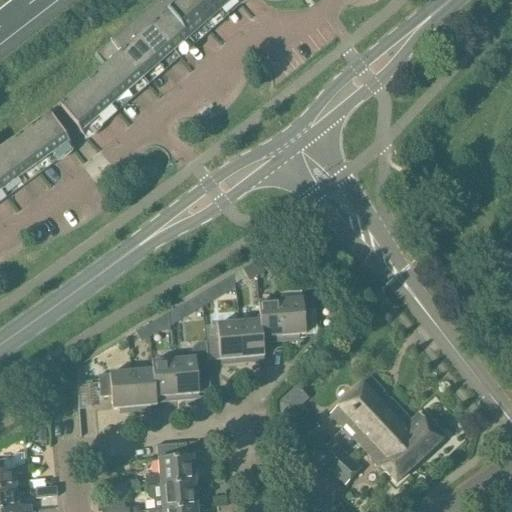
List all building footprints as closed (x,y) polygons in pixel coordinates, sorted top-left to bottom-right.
[(204,27),(180,0),(160,0),(156,4),(188,40),(204,27)] [(207,0),(180,0),(204,27),(219,13),(207,0)] [(207,0),(219,13),(234,0),(207,0)] [(141,17),(173,53),(188,40),(156,4),(141,17)] [(126,30),(157,67),(173,53),(141,17),(126,30)] [(157,67),(126,30),(110,44),(142,80),(157,67)] [(127,94),(142,80),(110,44),(94,58),(104,69),(105,69),(127,94)] [(90,82),(111,107),(127,94),(105,69),(104,69),(90,82)] [(111,107),(90,82),(74,95),(96,120),(111,107)] [(58,109),(80,134),(96,120),(74,95),(58,109)] [(58,109),(48,117),(68,143),(80,134),(58,109)] [(48,117),(31,129),(51,156),(68,143),(48,117)] [(34,168),(51,156),(31,129),(15,141),(34,168)] [(0,155),(18,180),(34,168),(15,141),(0,152),(0,155)] [(0,189),(2,192),(18,180),(0,155),(0,189)] [(249,269),(255,280),(264,275),(257,264),(249,269)] [(247,285),(255,280),(249,269),(242,273),(240,274),(247,285)] [(281,303),(280,303),(283,344),(299,343),(299,338),(305,337),(303,313),(315,312),(314,302),(302,303),(301,292),(281,294),(281,303)] [(206,294),(197,299),(203,309),(211,304),(206,294)] [(194,314),(203,309),(197,299),(188,304),(194,314)] [(283,344),(280,303),(258,305),(259,323),(260,323),(261,341),(262,341),(267,340),(267,345),(283,344)] [(259,323),(238,325),(241,365),(257,364),(257,359),(263,358),(262,341),(261,341),(260,323),(259,323)] [(144,330),(149,339),(158,334),(152,325),(144,330)] [(226,367),(241,365),(238,325),(216,327),(219,362),(225,362),(226,367)] [(149,339),(144,330),(135,335),(141,344),(149,339)] [(195,361),(173,363),(176,403),(192,401),(192,397),(198,396),(197,386),(209,385),(206,343),(202,343),(198,344),(195,346),(194,350),(195,361)] [(161,404),(176,403),(173,363),(151,365),(152,373),(155,401),(160,400),(161,404)] [(152,373),(131,375),(134,414),(150,413),(150,409),(156,408),(155,401),(152,373)] [(118,416),(134,414),(131,375),(99,377),(100,398),(110,397),(112,412),(118,411),(118,416)] [(377,438),(403,412),(370,380),(331,419),(343,432),(349,426),(360,436),(354,442),(366,455),(380,441),(377,438)] [(297,410),(278,403),(279,419),(296,418),(297,410)] [(413,422),(403,412),(377,438),(380,441),(366,455),(396,485),(443,441),(420,415),(413,422)] [(157,447),(158,461),(188,459),(186,445),(157,447)] [(332,477),(350,458),(336,445),(318,463),(332,477)] [(193,458),(188,459),(158,461),(160,476),(145,477),(146,489),(195,484),(193,458)] [(350,458),(332,477),(344,488),(362,470),(350,458)] [(0,494),(17,493),(16,489),(15,477),(28,476),(27,471),(27,467),(26,467),(14,468),(14,472),(4,473),(3,460),(0,460),(0,494)] [(105,477),(104,463),(93,464),(94,478),(105,477)] [(139,492),(139,484),(126,484),(126,485),(113,486),(114,494),(139,492)] [(196,495),(195,484),(146,489),(146,497),(148,499),(151,501),(154,501),(155,511),(154,511),(165,511),(197,509),(197,508),(203,507),(202,495),(196,495)] [(0,511),(18,511),(19,509),(17,497),(30,496),(29,487),(16,489),(17,493),(0,494),(0,511)] [(56,500),(55,489),(34,491),(35,502),(56,500)] [(304,511),(304,498),(286,500),(286,511),(304,511)] [(96,511),(129,511),(129,509),(125,509),(124,501),(117,502),(96,504),(96,511)]
